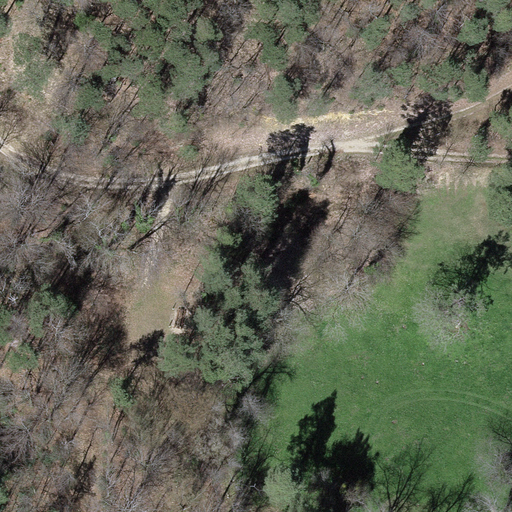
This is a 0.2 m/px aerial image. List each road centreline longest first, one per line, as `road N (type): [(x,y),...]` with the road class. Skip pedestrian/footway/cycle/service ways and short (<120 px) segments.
road 1 (track): [(511,96),(337,147),(175,180),(107,185),(46,173),(0,143)]
road 2 (track): [(266,416),(170,399),(133,353),(130,307),(175,180)]
road 3 (track): [(337,147),(511,156)]
road 4 (track): [(133,353),(90,417),(96,511)]
